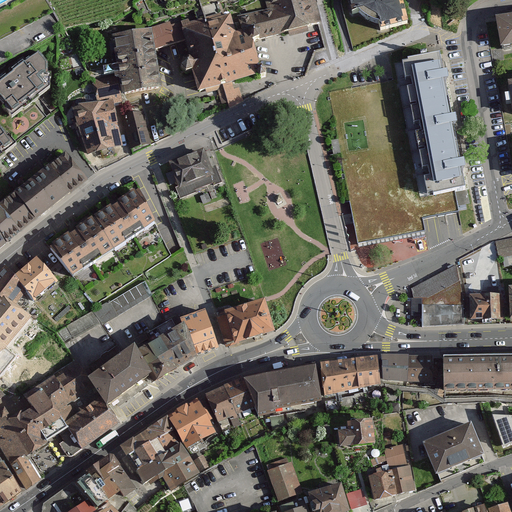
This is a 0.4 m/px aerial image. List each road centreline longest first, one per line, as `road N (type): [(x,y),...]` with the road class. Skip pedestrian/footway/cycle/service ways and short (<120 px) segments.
road 1 (primary): [(12,511),(190,387),(313,334)]
road 2 (residential): [(297,92),(260,101),(98,186),(0,263)]
road 3 (residential): [(503,225),(468,41),(480,11),(511,2)]
road 4 (residential): [(344,285),(297,92)]
road 5 (residential): [(361,296),(503,225)]
road 6 (residential): [(432,37),(413,35),(297,92)]
road 7 (primary): [(363,335),(511,337)]
road 8 (residential): [(396,511),(511,461)]
